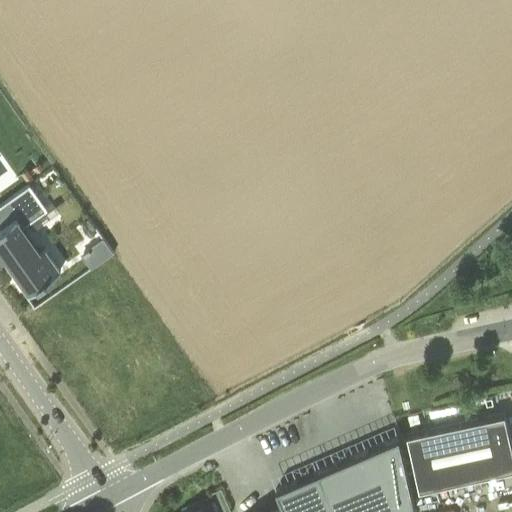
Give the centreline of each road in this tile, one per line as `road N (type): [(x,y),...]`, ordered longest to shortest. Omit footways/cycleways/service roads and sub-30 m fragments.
road 1 (unclassified): [(104,500),(387,356),(511,328)]
road 2 (residential): [(0,343),(104,500)]
